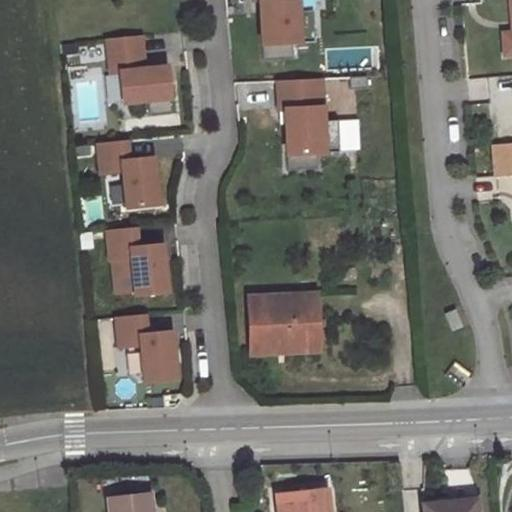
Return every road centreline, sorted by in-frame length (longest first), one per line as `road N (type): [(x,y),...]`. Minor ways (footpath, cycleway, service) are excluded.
road 1 (residential): [(209,0),(223,117),(205,191),(216,428)]
road 2 (residential): [(493,418),(488,326),(437,195),(425,0)]
road 3 (tertiary): [(216,428),(493,418)]
road 4 (tertiary): [(0,445),(74,431),(216,428)]
